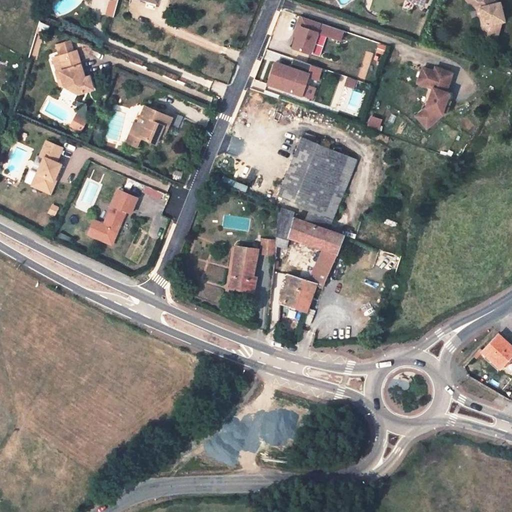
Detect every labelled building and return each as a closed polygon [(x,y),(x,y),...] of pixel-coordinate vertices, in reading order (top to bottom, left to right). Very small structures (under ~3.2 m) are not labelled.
[(114,17),(118,0),(109,0),(106,15),(114,17)] [(499,4),(495,5),(494,0),(466,0),(468,2),(469,1),(470,0),(472,0),(479,8),(484,27),(482,34),(488,36),(496,38),(500,25),(499,23),(504,22),(499,4)] [(472,0),(470,0),(469,1),(477,9),(481,27),(478,36),(488,39),(488,36),(482,34),(484,27),(479,8),(472,0)] [(296,37),(292,48),(310,54),(321,24),(301,17),(297,27),(300,28),(296,37)] [(56,73),(58,81),(62,80),(63,85),(64,87),(77,95),(93,90),(89,77),(85,78),(83,74),(80,75),(79,72),(82,71),(76,52),(60,57),(64,71),(56,73)] [(60,57),(52,59),(56,73),(64,71),(60,57)] [(274,63),(266,85),(301,97),(308,75),(311,65),(293,59),(290,69),(274,63)] [(424,67),(418,82),(433,88),(425,107),(415,115),(425,127),(435,119),(439,110),(444,112),(446,111),(448,106),(444,105),(448,94),(445,93),(453,74),(436,67),(435,71),(424,67)] [(345,86),(355,88),(357,80),(348,77),(345,86)] [(145,107),(138,124),(141,125),(137,136),(139,137),(156,144),(160,134),(163,126),(168,128),(172,118),(145,107)] [(174,113),(172,118),(168,128),(176,131),(182,116),(174,113)] [(77,114),(70,127),(82,132),(88,119),(77,114)] [(380,129),(382,119),(371,116),(368,126),(380,129)] [(134,122),(126,142),(135,146),(139,137),(137,136),(141,125),(138,124),(134,122)] [(163,126),(160,134),(164,137),(168,128),(163,126)] [(278,195),(309,208),(323,214),(347,156),(301,137),(278,195)] [(32,187),(47,193),(52,182),(53,182),(55,177),(61,166),(55,164),(62,149),(47,142),(40,158),(44,160),(32,187)] [(309,208),(304,222),(327,230),(357,160),(347,156),(323,214),(309,208)] [(58,178),(55,177),(53,182),(52,182),(47,193),(51,195),(58,178)] [(104,226),(103,228),(117,234),(126,213),(131,215),(137,199),(119,191),(104,226)] [(295,212),(278,207),(276,233),(287,237),(293,218),(295,212)] [(287,237),(289,238),(296,240),(302,221),(293,218),(287,237)] [(296,240),(323,250),(336,254),(337,252),(343,236),(327,230),(304,222),(302,221),(296,240)] [(94,222),(88,236),(112,246),(117,234),(103,228),(104,226),(94,222)] [(287,237),(276,233),(275,240),(275,246),(286,248),(289,238),(287,237)] [(275,240),(263,239),(261,254),(274,255),(275,246),(275,240)] [(237,247),(231,289),(254,292),(256,277),(253,277),(257,250),(237,247)] [(336,254),(323,250),(319,257),(333,263),(336,254)] [(333,263),(319,257),(315,268),(328,273),(333,263)] [(323,288),(328,273),(315,268),(309,281),(316,284),(316,285),(323,288)] [(316,284),(309,281),(291,276),(288,288),(284,287),(283,293),(280,292),(279,304),(306,312),(316,285),(316,284)] [(482,352),(488,357),(500,367),(503,364),(511,354),(511,353),(511,346),(498,334),(482,352)] [(511,358),(511,354),(503,364),(505,366),(511,358)] [(497,370),(500,367),(488,357),(485,359),(497,370)] [(474,380),(485,386),(488,381),(477,375),(474,380)]
